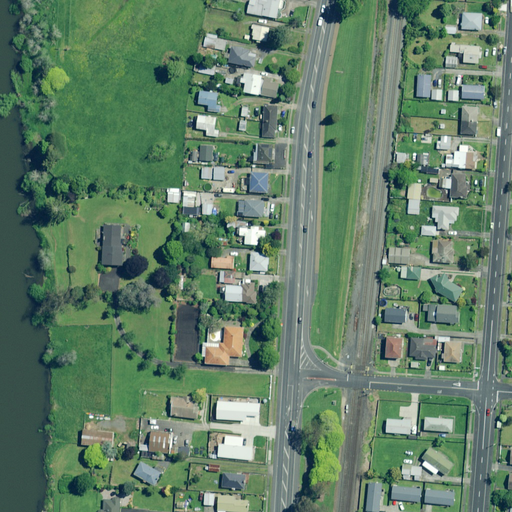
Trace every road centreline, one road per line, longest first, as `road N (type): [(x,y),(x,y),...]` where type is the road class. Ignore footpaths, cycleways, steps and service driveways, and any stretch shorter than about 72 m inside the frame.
road 1 (residential): [(511,45),(486,390)]
road 2 (secondary): [(295,319),(306,127),(328,0)]
road 3 (unclassified): [(486,390),(337,379)]
road 4 (secondary): [(283,511),(291,376)]
road 5 (residential): [(486,390),(475,511)]
